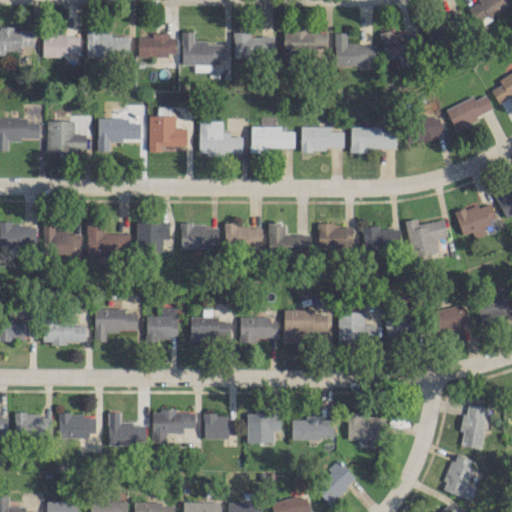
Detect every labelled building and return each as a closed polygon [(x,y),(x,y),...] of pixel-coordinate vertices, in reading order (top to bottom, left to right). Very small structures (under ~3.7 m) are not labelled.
[(473,0),(465,5),(478,24),(510,2),(508,0),(473,0)] [(424,40),(463,35),(460,10),(445,11),(446,20),(422,23),(424,40)] [(0,54),(6,54),(6,49),(20,50),(20,45),(33,45),(33,28),(0,27),(0,54)] [(282,30),(282,61),(294,61),(294,53),(313,53),(313,46),(325,46),(325,29),(282,30)] [(379,31),(384,58),(397,55),(399,66),(416,63),(410,32),(394,35),(392,29),(379,31)] [(194,70),(211,71),(211,59),(223,59),(224,44),(205,43),(205,40),(192,40),(192,31),(181,31),(180,63),(194,64),(194,70)] [(233,57),(273,56),(272,36),(249,36),(249,31),(232,31),(233,57)] [(85,55),(128,54),(128,32),(85,33),(85,55)] [(137,36),(136,56),(168,56),(168,33),(151,32),(151,37),(137,36)] [(374,43),(346,44),(346,32),(333,32),(334,65),(374,64),(374,43)] [(42,57),(78,57),(77,34),(41,34),(42,57)] [(511,70),(497,79),(500,84),(490,90),(498,105),(511,96),(511,70)] [(493,111),(485,94),(473,99),(472,96),(444,109),(453,129),(493,111)] [(185,128),(174,127),(174,115),(148,114),(147,151),(160,151),(160,145),(185,145),(185,128)] [(406,141),(442,137),(439,116),(403,120),(406,141)] [(0,149),(6,150),(6,138),(38,139),(38,118),(0,117),(0,149)] [(139,123),(128,123),(128,118),(96,118),(96,150),(108,150),(108,139),(139,139),(139,123)] [(73,120),(46,120),(45,151),(84,151),(85,133),(72,133),(73,120)] [(241,152),(241,135),(229,136),(229,130),(221,131),(221,120),(197,120),(198,153),(241,152)] [(293,147),(293,130),(281,130),(281,125),(249,125),(249,151),(265,151),(265,146),(293,147)] [(330,126),(299,125),(299,150),(324,151),(324,146),(342,146),(342,130),(330,130),(330,126)] [(394,148),(395,131),(380,130),(380,126),(349,126),(349,151),(366,151),(366,147),(394,148)] [(511,186),(494,195),(503,217),(511,212),(511,186)] [(461,234),(471,231),(473,238),(485,234),(483,224),(495,220),(489,201),(454,212),(461,234)] [(442,218),(417,223),(416,218),(404,220),(410,256),(437,251),(434,237),(446,235),(442,218)] [(168,238),(168,220),(135,221),(136,251),(161,251),(161,238),(168,238)] [(85,254),(128,255),(129,233),(102,233),(102,223),(86,222),(85,254)] [(352,247),(352,227),(334,227),(334,222),(316,222),(317,248),(352,247)] [(0,246),(35,246),(35,223),(0,223),(0,246)] [(267,255),(308,254),(307,233),(284,234),(283,223),(266,223),(267,255)] [(179,246),(217,247),(217,224),(179,224),(179,246)] [(261,225),(224,224),(223,244),(260,245),(261,225)] [(80,254),(79,231),(54,231),(54,225),(42,226),(42,254),(80,254)] [(362,251),(399,250),(398,228),(378,229),(378,225),(361,225),(362,251)] [(481,322),(511,311),(511,296),(510,290),(474,302),(481,322)] [(435,307),(437,328),(467,325),(465,304),(435,307)] [(93,340),(105,341),(105,330),(136,330),(136,313),(124,313),(124,308),(94,307),(93,340)] [(145,337),(175,337),(176,307),(160,307),(160,315),(145,315),(145,337)] [(189,315),(189,340),(228,341),(229,319),(211,319),(211,308),(202,308),(201,316),(189,315)] [(282,308),(282,343),(300,342),(300,331),(327,331),(327,308),(282,308)] [(336,340),(376,341),(376,324),(363,324),(363,311),(337,311),(336,340)] [(0,337),(30,338),(30,313),(0,312),(0,337)] [(385,314),(384,337),(399,338),(399,332),(413,332),(413,315),(385,314)] [(238,342),(255,342),(255,337),(276,337),(276,317),(238,317),(238,342)] [(42,342),(85,342),(85,325),(73,325),(73,318),(42,318),(42,342)] [(458,430),(462,431),(460,445),(478,447),(485,406),(467,403),(465,414),(461,413),(458,430)] [(164,432),(181,431),(181,427),(194,427),(194,412),(174,412),(174,409),(150,410),(151,443),(165,442),(164,432)] [(107,444),(145,443),(144,424),(132,425),(132,421),(118,421),(118,411),(106,411),(107,444)] [(202,437),(233,437),(233,416),(215,416),(215,412),(202,412),(202,437)] [(246,442),(272,441),(272,429),(279,429),(279,412),(245,413),(246,442)] [(51,413),(13,413),(13,436),(51,435),(51,413)] [(95,435),(94,413),(57,413),(57,436),(95,435)] [(290,438),(321,438),(321,434),(332,434),(332,418),(321,418),(322,415),(304,414),(304,418),(290,418),(290,438)] [(346,439),(368,439),(368,446),(382,446),(382,417),(345,417),(346,439)] [(441,490),(470,499),(474,488),(465,485),(473,459),(452,453),(441,490)] [(354,478),(337,459),(326,469),(330,473),(314,488),(327,503),(354,478)] [(304,511),(310,511),(306,494),(270,502),(271,511),(304,511)] [(0,511),(36,511),(24,511),(24,506),(8,505),(8,496),(0,495),(0,511)] [(88,511),(125,511),(126,501),(89,500),(88,511)] [(132,511),(172,511),(173,506),(161,505),(161,501),(133,500),(132,511)] [(459,511),(446,500),(435,511),(459,511)] [(226,511),(260,511),(261,502),(226,501),(226,511)]
